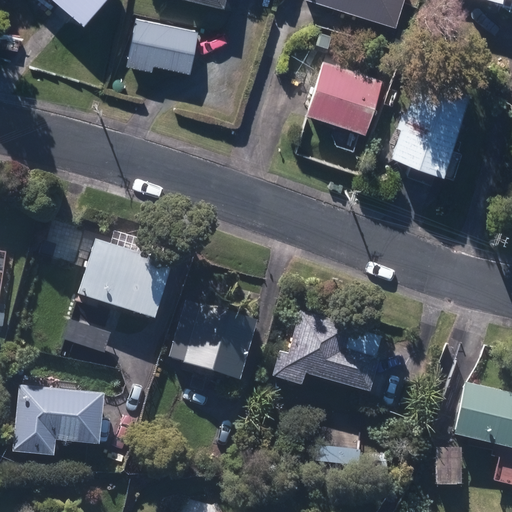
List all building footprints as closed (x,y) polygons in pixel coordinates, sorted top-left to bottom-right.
[(107,0),(54,0),(87,26),(107,0)] [(312,0),(397,26),(405,0),(312,0)] [(199,27),(137,15),(129,58),(155,63),(156,58),(193,64),(199,27)] [(328,55),(311,106),(368,126),(386,75),(328,55)] [(446,177),(470,102),(419,86),(394,160),(446,177)] [(49,212),(42,243),(73,250),(80,219),(49,212)] [(101,235),(84,288),(158,311),(175,259),(101,235)] [(189,355),(244,370),(260,316),(205,300),(189,355)] [(284,346),(278,368),(306,376),(309,366),(374,384),(383,352),(349,342),(355,319),(303,305),(291,348),(284,346)] [(114,327),(73,315),(66,340),(107,351),(114,327)] [(511,387),(472,376),(458,427),(511,440),(511,387)] [(109,386),(23,381),(19,446),(58,448),(59,433),(105,436),(109,386)] [(232,511),(186,499),(182,511),(232,511)]
